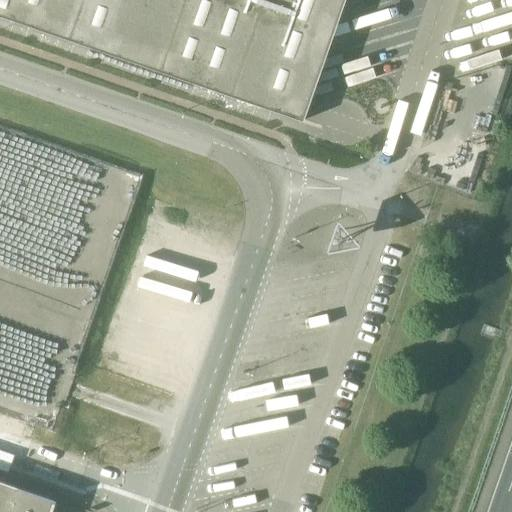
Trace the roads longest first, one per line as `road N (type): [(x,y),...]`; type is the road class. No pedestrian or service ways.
road 1 (unclassified): [(166,511),(270,208),(268,182),(245,154),(0,67)]
road 2 (unknown): [(272,511),(350,284),(371,177)]
road 3 (unknown): [(415,85),(334,77),(122,0)]
